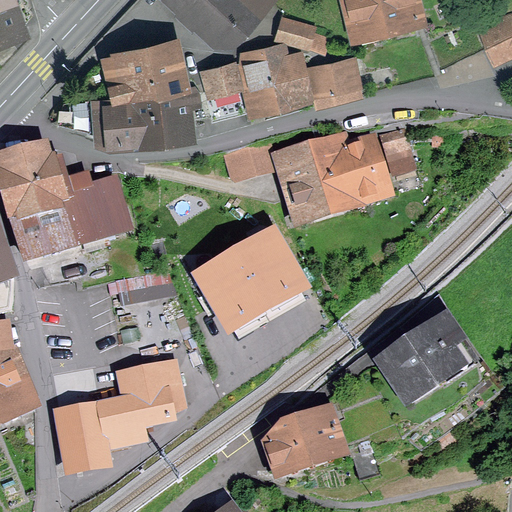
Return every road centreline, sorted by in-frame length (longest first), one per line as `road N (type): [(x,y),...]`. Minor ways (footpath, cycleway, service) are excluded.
road 1 (residential): [(511,105),(409,92),(228,141),(100,156),(0,121)]
road 2 (residential): [(47,511),(42,369),(0,214)]
road 3 (residential): [(356,362),(177,511)]
